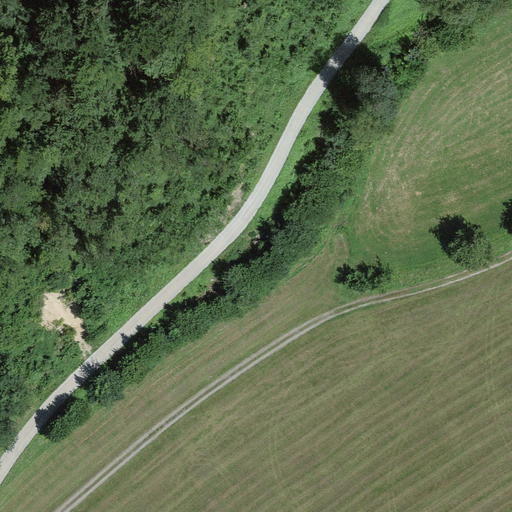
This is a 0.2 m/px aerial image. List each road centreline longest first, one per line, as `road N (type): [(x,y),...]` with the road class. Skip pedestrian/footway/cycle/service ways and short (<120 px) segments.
road 1 (unclassified): [(378,0),(305,106),(256,203),(32,428),(0,471)]
road 2 (track): [(511,253),(304,327),(211,387),(62,511)]
